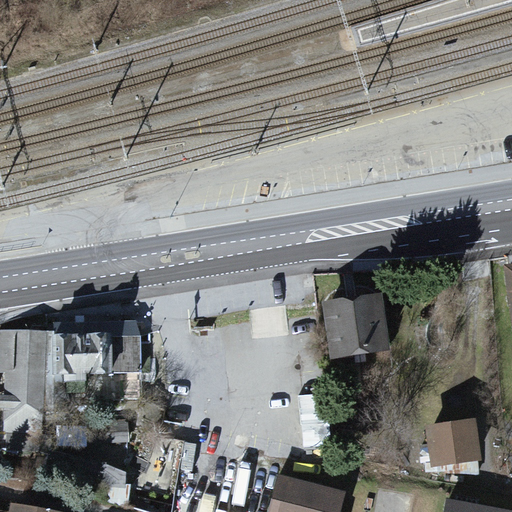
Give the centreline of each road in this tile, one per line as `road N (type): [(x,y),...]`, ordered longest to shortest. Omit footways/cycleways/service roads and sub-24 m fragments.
road 1 (residential): [(511,119),(206,178),(89,214),(96,270)]
road 2 (primary): [(511,203),(96,270)]
road 3 (unknown): [(177,257),(177,356),(184,367),(296,370)]
